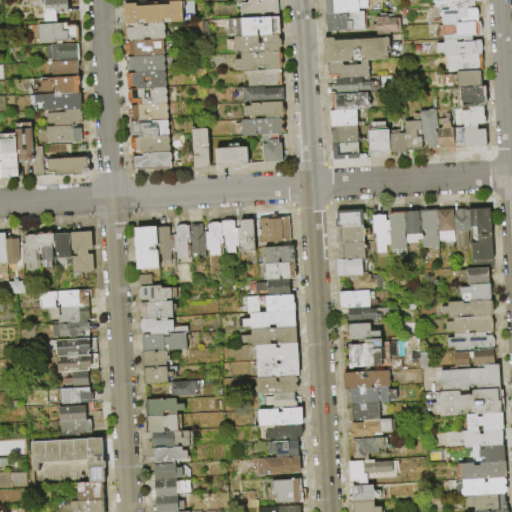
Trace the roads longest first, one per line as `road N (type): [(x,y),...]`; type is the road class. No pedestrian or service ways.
road 1 (tertiary): [(299,0),(328,511)]
road 2 (residential): [(110,198),(127,511)]
road 3 (residential): [(499,0),(511,227)]
road 4 (residential): [(310,186),(110,198)]
road 5 (residential): [(509,175),(310,186)]
road 6 (residential): [(99,0),(110,198)]
